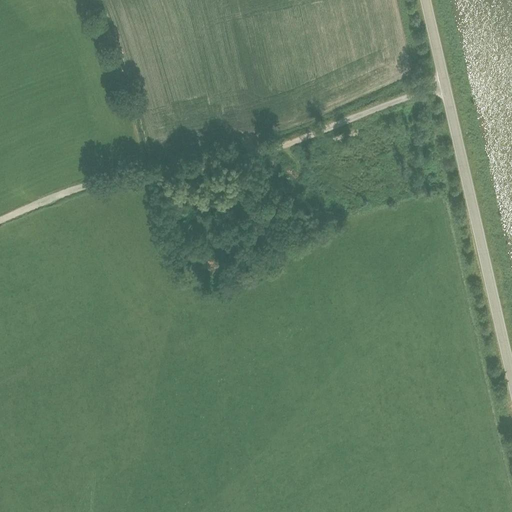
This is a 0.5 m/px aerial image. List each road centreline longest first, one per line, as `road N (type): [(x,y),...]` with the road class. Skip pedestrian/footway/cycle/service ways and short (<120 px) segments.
road 1 (track): [(444,82),(255,155),(88,185),(0,223)]
road 2 (unclassified): [(511,379),(425,0)]
